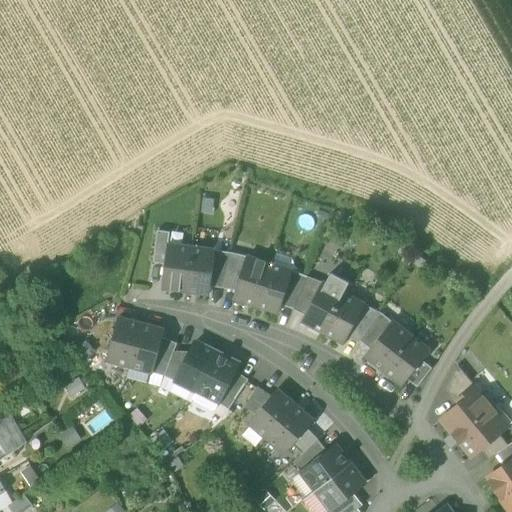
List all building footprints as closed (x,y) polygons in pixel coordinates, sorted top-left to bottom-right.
[(154,263),(166,264),(168,244),(169,244),(170,233),(158,231),(154,263)] [(163,288),(186,291),(192,247),(169,244),(168,244),(166,264),(163,288)] [(216,251),(192,247),(186,291),(210,294),(211,286),(216,251)] [(211,286),(223,288),(232,253),(216,251),(211,286)] [(247,256),(232,253),(223,288),(236,291),(247,256)] [(277,253),(273,265),(290,270),(294,259),(277,253)] [(234,298),(257,306),(270,264),(247,256),(236,291),(234,298)] [(273,265),(270,264),(257,306),(280,313),(282,305),(293,271),(290,270),(273,265)] [(282,305),(294,309),(308,277),(308,276),(293,271),(282,305)] [(332,273),(326,284),(344,293),(350,283),(332,273)] [(323,282),(308,277),(294,309),(306,315),(323,282)] [(323,332),(344,293),(326,284),(323,282),(306,315),(302,321),(323,332)] [(365,305),(344,293),(323,332),(345,344),(348,337),(365,305)] [(360,342),(361,341),(380,312),(365,305),(348,337),(360,342)] [(103,307),(81,318),(86,328),(108,317),(103,307)] [(380,312),(361,341),(371,349),(392,321),(380,312)] [(107,361),(130,367),(142,324),(119,318),(107,361)] [(365,356),(384,370),(412,336),(393,321),(392,321),(371,349),(365,356)] [(165,330),(142,324),(130,367),(154,373),(163,338),(165,330)] [(430,351),(412,336),(384,370),(403,385),(408,379),(423,360),(430,351)] [(154,373),(165,376),(175,352),(178,344),(163,338),(154,373)] [(176,381),(197,392),(217,353),(196,342),(188,358),(176,381)] [(188,358),(175,352),(165,376),(172,379),(176,381),(188,358)] [(217,353),(197,392),(219,403),(235,371),(239,364),(217,353)] [(408,379),(418,387),(433,368),(423,360),(408,379)] [(444,391),(457,407),(461,403),(458,400),(476,386),(459,365),(444,391)] [(127,378),(161,387),(165,376),(154,373),(130,367),(127,378)] [(219,403),(229,410),(249,380),(235,371),(219,403)] [(172,379),(165,376),(161,387),(166,390),(172,379)] [(80,377),(66,385),(73,397),(87,389),(80,377)] [(197,392),(176,381),(172,379),(166,390),(192,402),(193,399),(197,392)] [(441,419),(472,456),(481,449),(500,433),(509,426),(476,386),(458,400),(461,403),(457,407),(441,419)] [(246,406),(257,413),(272,396),(258,387),(246,406)] [(249,423),(267,438),(296,405),(278,389),(272,396),(257,413),(249,423)] [(215,410),(219,403),(197,392),(193,399),(215,410)] [(219,403),(215,410),(224,421),(232,412),(229,410),(219,403)] [(314,421),(296,405),(267,438),(285,454),(293,446),(308,428),(314,421)] [(0,419),(0,439),(8,455),(28,442),(13,412),(0,419)] [(73,425),(60,435),(70,449),(83,439),(73,425)] [(293,446),(302,455),(318,439),(308,428),(293,446)] [(175,442),(164,429),(151,440),(162,453),(175,442)] [(490,459),(497,453),(509,445),(500,433),(481,449),(490,459)] [(318,439),(302,455),(294,462),(301,472),(328,451),(318,439)] [(511,443),(509,445),(497,453),(505,465),(511,460),(511,443)] [(301,472),(316,491),(351,464),(336,445),(328,451),(301,472)] [(490,482),(510,511),(511,511),(511,460),(505,465),(489,476),(492,480),(490,482)] [(32,464),(21,472),(32,487),(44,479),(32,464)] [(351,464),(316,491),(330,510),(331,510),(354,493),(366,483),(351,464)] [(316,491),(301,472),(291,480),(305,499),(316,491)] [(72,511),(92,511),(106,502),(97,489),(70,509),(72,511)] [(277,501),(267,490),(256,500),(265,511),(277,501)] [(0,510),(12,502),(6,491),(0,494),(0,510)] [(327,511),(330,510),(316,491),(305,499),(315,511),(327,511)] [(327,511),(354,511),(359,509),(363,505),(354,493),(331,510),(330,510),(327,511)] [(25,494),(9,506),(13,511),(25,511),(34,506),(25,494)]
